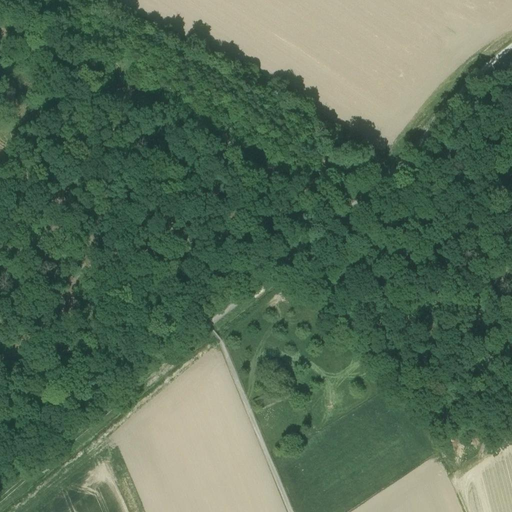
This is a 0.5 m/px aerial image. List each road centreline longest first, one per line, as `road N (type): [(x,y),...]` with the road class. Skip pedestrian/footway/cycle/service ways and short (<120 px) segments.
road 1 (track): [(511,42),(439,129),(0,500)]
road 2 (track): [(220,339),(288,511)]
